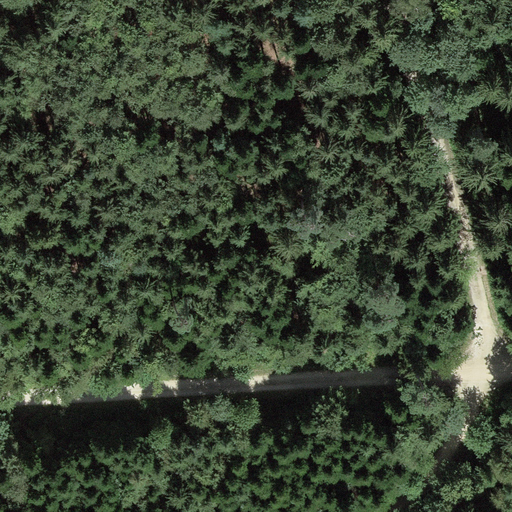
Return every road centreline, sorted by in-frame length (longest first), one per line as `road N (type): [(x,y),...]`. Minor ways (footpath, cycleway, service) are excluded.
road 1 (track): [(371,511),(394,499),(484,373),(389,0)]
road 2 (track): [(511,372),(0,398)]
